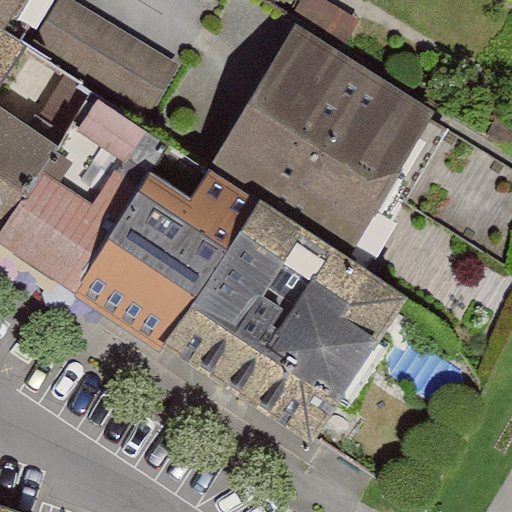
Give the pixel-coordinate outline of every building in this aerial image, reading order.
[(0,0),(0,26),(16,36),(38,0),(0,0)] [(0,112),(5,104),(39,51),(16,36),(0,26),(0,112)] [(442,113),(310,31),(222,171),(270,201),(355,253),(442,113)] [(77,148),(20,239),(95,286),(182,146),(107,100),(77,148)] [(77,148),(5,104),(0,112),(0,226),(20,239),(77,148)] [(182,146),(95,286),(183,341),(270,201),(222,171),(182,146)] [(355,253),(270,201),(183,341),(331,432),(418,292),(355,253)] [(40,511),(0,498),(0,511),(40,511)]
